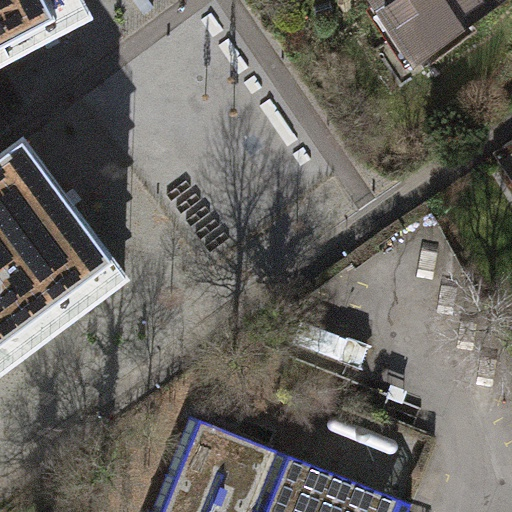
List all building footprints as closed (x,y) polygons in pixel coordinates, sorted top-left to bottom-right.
[(0,0),(0,65),(21,54),(15,44),(51,25),(56,35),(88,18),(78,0),(0,0)] [(389,0),(383,5),(382,3),(372,10),(393,41),(402,34),(419,59),(499,0),(389,0)] [(137,121),(193,84),(174,55),(118,92),(137,121)] [(0,372),(125,279),(72,208),(55,222),(27,185),(45,171),(24,143),(0,160),(0,372)] [(408,511),(412,503),(191,415),(151,511),(408,511)]
